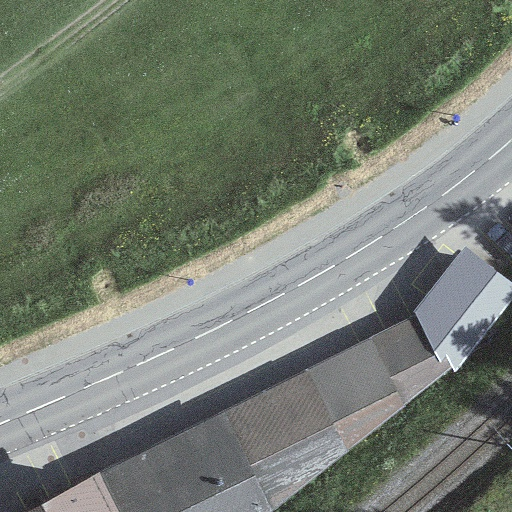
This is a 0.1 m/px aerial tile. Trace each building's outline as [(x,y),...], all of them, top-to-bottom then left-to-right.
[(419,310),(372,336),(396,379),(443,353),(419,310)] [(372,336),(311,367),(352,448),(404,395),(396,379),(372,336)] [(352,448),(311,367),(228,405),(277,503),(335,461),(352,448)] [(269,511),(277,503),(228,405),(110,462),(134,511),(269,511)] [(134,511),(110,462),(8,511),(134,511)]
